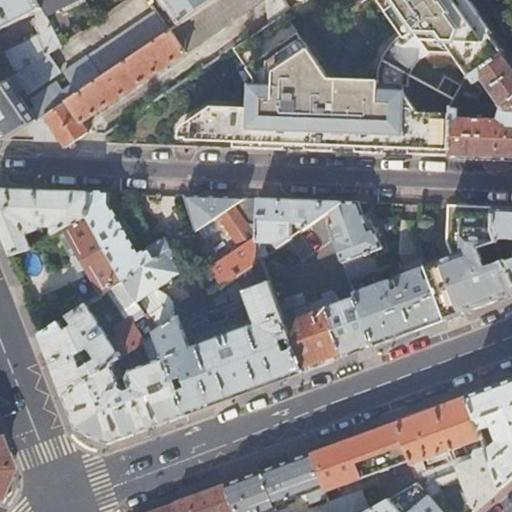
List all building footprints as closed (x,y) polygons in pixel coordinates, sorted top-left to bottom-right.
[(38,0),(0,0),(0,85),(34,63),(61,44),(46,16),(38,0)] [(76,93),(56,106),(7,139),(61,141),(66,147),(88,132),(81,122),(262,0),(265,0),(268,23),(285,11),(290,7),(285,0),(214,0),(180,23),(168,31),(76,93)] [(38,0),(46,16),(59,9),(75,0),(38,0)] [(85,0),(75,0),(59,9),(61,13),(85,0)] [(164,0),(180,23),(214,0),(164,0)] [(285,11),(268,23),(236,45),(233,47),(254,80),(254,87),(252,87),(251,108),(212,107),(186,124),(181,131),(179,139),(182,140),(182,138),(187,138),(187,140),(334,146),(334,151),(450,155),(450,109),(454,101),(461,89),(467,78),(502,54),(464,0),(378,0),(403,32),(397,39),(394,44),(390,51),(387,56),(384,63),(381,75),(333,75),(285,11)] [(62,73),(76,93),(168,31),(155,11),(62,73)] [(450,109),(450,155),(497,157),(511,157),(511,67),(502,54),(467,78),(461,89),(477,99),(480,91),(493,111),(498,112),(495,119),(459,117),(460,105),(454,101),(450,109)] [(47,82),(34,63),(0,85),(0,139),(7,139),(56,106),(48,94),(29,107),(23,99),(47,82)] [(0,232),(10,257),(30,248),(25,235),(36,231),(38,234),(45,231),(44,228),(52,226),(51,236),(63,229),(86,216),(88,193),(41,191),(0,189),(0,232)] [(109,193),(88,193),(86,216),(123,281),(154,260),(149,250),(138,257),(109,204),(109,193)] [(226,197),(185,196),(196,232),(218,216),(222,223),(220,225),(226,235),(229,234),(230,236),(234,235),(242,249),(210,271),(220,288),(256,264),(256,255),(258,199),(226,197)] [(290,200),(258,199),(256,255),(262,254),(265,252),(266,245),(275,245),(277,249),(291,238),(291,225),(298,225),(302,231),(325,215),(340,204),(341,202),(290,200)] [(358,202),(341,202),(340,204),(325,215),(342,262),(349,281),(375,271),(368,253),(382,248),(374,227),(369,229),(358,202)] [(423,267),(443,319),(511,293),(511,280),(493,231),(493,208),(450,206),(446,243),(451,256),(423,267)] [(493,231),(511,280),(511,208),(493,208),(493,231)] [(123,281),(86,216),(63,229),(101,296),(107,291),(123,281)] [(402,262),(419,256),(417,251),(418,221),(401,221),(399,256),(401,256),(402,262)] [(154,260),(123,281),(137,302),(155,290),(180,273),(170,259),(174,255),(163,238),(148,248),(149,250),(154,260)] [(30,248),(10,257),(18,279),(43,268),(35,245),(30,248)] [(210,271),(208,266),(182,284),(196,305),(220,288),(210,271)] [(355,297),(374,345),(443,319),(423,267),(395,277),(400,291),(394,293),(389,280),(354,293),(355,297)] [(129,319),(113,331),(117,337),(110,342),(86,305),(40,336),(64,398),(113,364),(121,358),(155,334),(158,332),(137,302),(123,281),(107,291),(120,312),(124,310),(129,319)] [(165,359),(187,414),(303,371),(281,313),(270,283),(244,293),(255,324),(191,348),(179,318),(176,320),(158,332),(155,334),(165,359)] [(155,290),(137,302),(158,332),(176,320),(173,305),(169,298),(155,290)] [(281,313),(303,371),(374,345),(355,297),(338,303),(335,296),(331,294),(322,298),(325,308),(320,310),(319,306),(301,313),(303,317),(296,320),(291,309),(281,313)] [(113,364),(64,398),(76,429),(84,433),(108,444),(143,430),(187,414),(165,359),(129,372),(126,378),(130,388),(125,389),(121,387),(113,364)] [(511,378),(498,384),(467,395),(480,429),(492,425),(499,442),(487,450),(501,488),(511,478),(511,378)] [(438,406),(396,421),(409,460),(412,469),(414,474),(425,470),(422,460),(427,459),(428,464),(446,458),(447,462),(455,459),(451,449),(463,445),(483,438),(480,429),(467,395),(438,406)] [(353,438),(311,453),(325,491),(367,476),(369,481),(374,479),(372,474),(392,467),(409,460),(396,421),(353,438)] [(425,470),(414,474),(417,483),(424,491),(429,496),(431,499),(442,490),(433,478),(457,469),(472,503),(477,509),(501,488),(487,450),(483,438),(463,445),(466,455),(455,459),(447,462),(425,470)] [(260,472),(225,484),(235,511),(332,511),(332,510),(329,504),(307,511),(270,511),(284,507),(283,501),(305,493),(309,503),(327,496),(325,491),(311,453),(260,472)] [(409,460),(392,467),(395,475),(412,469),(409,460)] [(376,484),(384,502),(417,483),(414,474),(412,469),(395,475),(376,484)] [(369,510),(365,511),(442,511),(431,499),(429,496),(409,511),(401,511),(400,510),(424,491),(417,483),(384,502),(369,510)] [(175,503),(178,511),(235,511),(225,484),(207,491),(182,500),(175,503)] [(329,504),(332,510),(332,511),(365,511),(369,510),(361,490),(328,502),(329,504)] [(178,511),(175,503),(163,508),(150,511),(178,511)]
